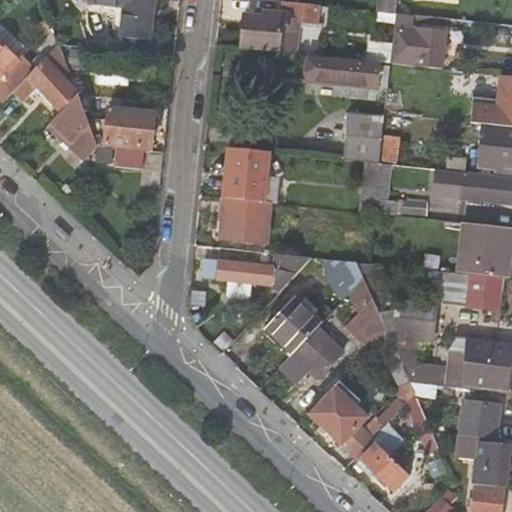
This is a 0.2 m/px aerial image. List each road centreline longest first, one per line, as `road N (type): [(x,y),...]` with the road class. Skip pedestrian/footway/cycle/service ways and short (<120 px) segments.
road 1 (unclassified): [(154,350),(169,316),(203,0)]
road 2 (primary): [(252,511),(0,275)]
road 3 (unclassified): [(334,511),(154,350)]
road 4 (unclassified): [(154,350),(0,203)]
